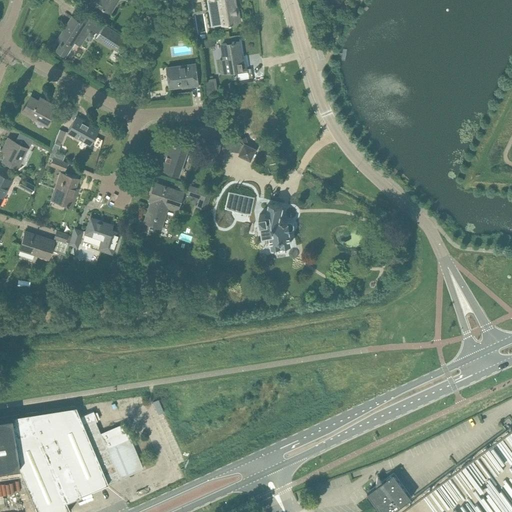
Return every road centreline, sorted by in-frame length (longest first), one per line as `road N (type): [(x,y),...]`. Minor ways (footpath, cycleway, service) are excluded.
road 1 (track): [(438,301),(189,342),(0,350)]
road 2 (tertiary): [(484,353),(134,511)]
road 3 (tertiary): [(184,511),(492,370)]
road 4 (residential): [(438,244),(347,149),(319,97),(290,0)]
road 5 (unknown): [(301,511),(511,406)]
road 6 (residential): [(121,108),(10,48)]
